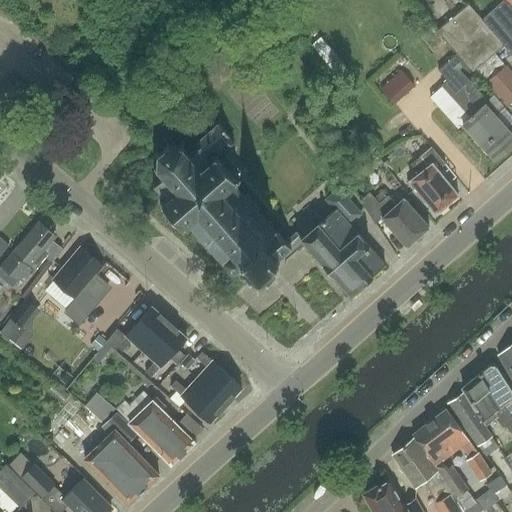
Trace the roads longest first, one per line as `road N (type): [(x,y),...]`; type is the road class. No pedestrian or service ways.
road 1 (tertiary): [(292,388),(0,136)]
road 2 (tertiary): [(292,388),(511,195)]
road 3 (residential): [(511,328),(315,511)]
road 4 (tertiary): [(156,511),(292,388)]
